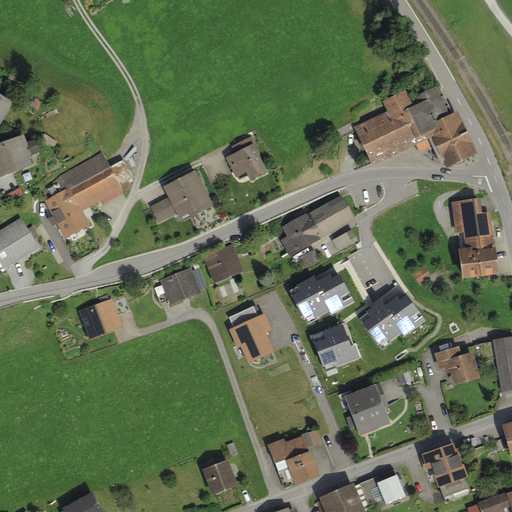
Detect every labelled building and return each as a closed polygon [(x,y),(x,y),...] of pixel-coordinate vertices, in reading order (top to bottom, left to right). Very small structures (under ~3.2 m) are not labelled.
[(385,110),(352,126),(372,167),(414,147),(418,155),(435,147),(445,168),(477,152),(457,111),(452,113),(439,87),(436,88),(436,86),(414,96),(418,103),(413,105),(405,88),(380,100),(385,110)] [(18,102),(0,91),(0,123),(4,125),(18,102)] [(32,138),(0,147),(0,153),(7,176),(40,166),(37,158),(47,155),(43,142),(34,145),(32,138)] [(262,147),(232,161),(240,178),(251,173),(254,181),(273,173),(262,147)] [(109,153),(68,175),(88,211),(129,189),(109,153)] [(175,196),(155,206),(162,220),(182,211),(185,216),(195,211),(198,216),(217,207),(198,168),(168,182),(175,196)] [(74,191),(52,202),(70,237),(92,227),(74,191)] [(306,213),(281,227),(286,236),(280,239),(289,256),(355,218),(342,194),(307,214),(306,213)] [(470,199),(450,202),(453,221),(461,220),(464,247),(458,247),(462,278),(498,273),(495,247),(494,247),(490,211),(472,214),(470,199)] [(35,247),(20,221),(0,232),(0,259),(3,265),(35,247)] [(351,229),(332,240),(338,250),(358,240),(351,229)] [(237,245),(206,258),(217,284),(248,271),(237,245)] [(319,260),(314,249),(298,257),(304,268),(319,260)] [(432,277),(423,265),(412,274),(421,286),(432,277)] [(352,301),(333,267),(290,290),(305,317),(316,312),(318,315),(339,304),(340,307),(352,301)] [(195,269),(164,280),(173,306),(205,295),(195,269)] [(382,299),(357,317),(377,343),(388,334),(391,338),(410,325),(412,328),(425,319),(405,291),(386,305),(382,299)] [(126,294),(81,311),(94,339),(127,328),(125,319),(133,312),(126,294)] [(264,314),(231,329),(238,345),(241,344),(249,361),(272,350),(263,331),(270,328),(264,314)] [(346,324),(313,337),(323,366),(336,361),(337,364),(358,357),(346,324)] [(511,336),(492,339),(492,341),(479,344),(481,360),(496,358),(501,393),(511,391),(511,336)] [(459,346),(435,354),(440,369),(444,368),(446,374),(450,372),(454,385),(480,377),(472,352),(461,355),(459,346)] [(374,386),(347,397),(360,432),(388,421),(374,386)] [(511,420),(502,424),(507,441),(503,442),(505,449),(508,448),(511,460),(511,420)] [(310,432),(274,446),(284,471),(292,468),(300,488),(328,477),(310,432)] [(453,442),(421,453),(422,457),(420,458),(425,471),(433,469),(435,473),(433,474),(437,488),(440,487),(445,502),(471,492),(466,477),(468,477),(458,447),(455,448),(453,442)] [(235,461),(208,470),(216,495),(243,486),(235,461)] [(403,476),(383,483),(391,507),(412,500),(403,476)] [(369,511),(359,486),(323,501),(328,511),(369,511)] [(478,504),(468,508),(469,511),(502,511),(504,511),(503,508),(511,505),(511,491),(506,493),(505,491),(477,502),(478,504)] [(110,511),(100,493),(67,510),(68,511),(110,511)]
